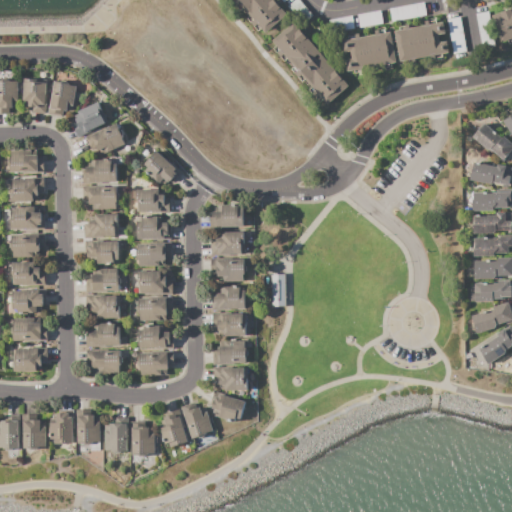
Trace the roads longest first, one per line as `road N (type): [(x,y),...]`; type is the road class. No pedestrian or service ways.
road 1 (residential): [(0,390),(145,398),(192,379),(192,216),(202,188)]
road 2 (tertiary): [(286,189),(259,190),(212,174),(99,68),(63,53),(0,54)]
road 3 (residential): [(70,392),(64,160),(48,138),(0,138)]
road 4 (tertiary): [(511,75),(374,106),(319,157)]
road 5 (tertiary): [(346,180),(387,128),(511,93)]
